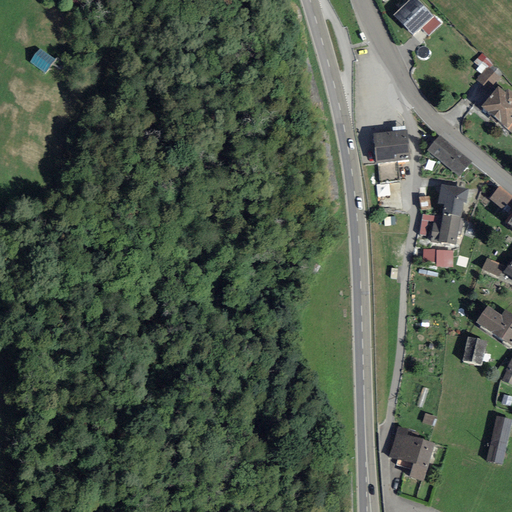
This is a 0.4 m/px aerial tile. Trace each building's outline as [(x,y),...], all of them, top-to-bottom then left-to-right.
[(430,19),(414,2),(397,19),(413,36),(430,19)] [(54,62),(41,51),(32,62),(45,72),(54,62)] [(501,79),(491,69),(480,81),(490,91),(501,79)] [(508,100),(500,93),(486,110),(511,132),(511,97),(508,100)] [(407,134),(377,137),(380,166),(404,163),(404,157),(409,156),(407,134)] [(472,165),(441,141),(431,153),(462,178),(472,165)] [(469,194),(447,191),(439,245),(461,248),(469,194)] [(511,202),(511,200),(501,192),(493,201),(505,211),(511,202)] [(454,256),(427,254),(426,265),(453,268),(454,256)] [(505,267),(489,262),(485,274),(501,279),(505,267)] [(482,329),(511,346),(511,318),(510,317),(507,322),(491,313),(482,329)] [(487,346),(471,343),(467,365),(483,368),(487,346)] [(511,430),(511,423),(499,421),(490,463),(505,466),(511,430)] [(436,447),(399,437),(393,459),(419,466),(415,480),(427,483),(436,447)]
